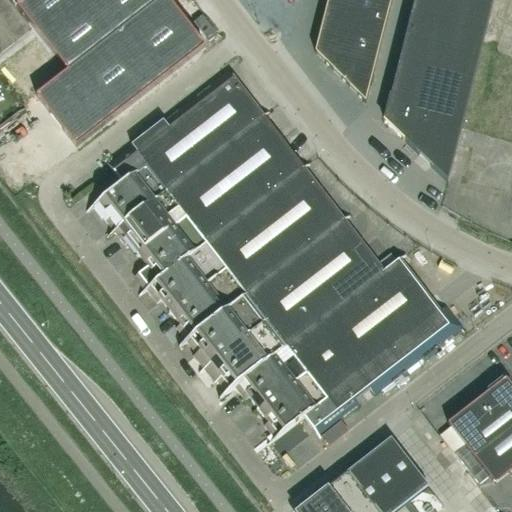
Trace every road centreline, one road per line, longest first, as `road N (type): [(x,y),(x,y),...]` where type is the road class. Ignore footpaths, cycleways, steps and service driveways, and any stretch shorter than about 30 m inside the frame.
road 1 (residential): [(245,36),(57,179),(49,196),(276,497),(511,315)]
road 2 (unclassified): [(511,267),(435,233),(394,203),(337,149),(245,36)]
road 3 (secondary): [(166,511),(0,303)]
